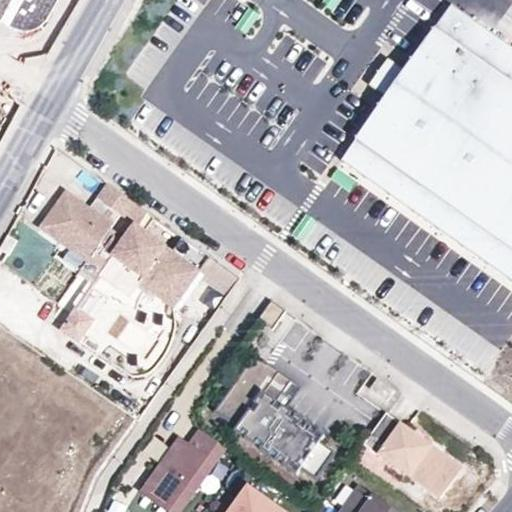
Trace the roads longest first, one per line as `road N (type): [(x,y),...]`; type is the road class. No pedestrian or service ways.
road 1 (residential): [(511,434),(51,106)]
road 2 (residential): [(51,106),(109,0)]
